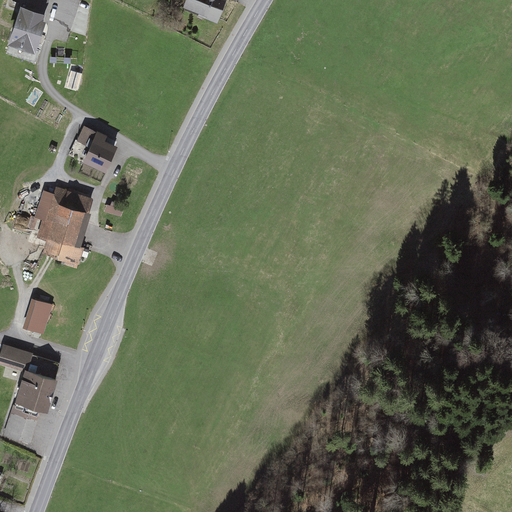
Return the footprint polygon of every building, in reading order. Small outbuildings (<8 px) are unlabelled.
[(43,24),(50,0),(28,0),(25,10),(20,8),(7,48),(36,58),(46,25),(43,24)] [(186,0),(183,11),(219,25),(227,0),(186,0)] [(107,138),(85,128),(79,142),(77,141),(69,159),(106,175),(117,151),(104,145),(107,138)] [(94,200),(57,189),(55,196),(43,193),(35,220),(43,222),(38,240),(48,243),(45,256),(81,266),(86,250),(82,249),(92,214),(90,214),(94,200)] [(108,203),(105,210),(121,215),(123,209),(108,203)] [(24,330),(45,337),(54,307),(33,301),(24,330)] [(34,355),(4,346),(0,359),(0,367),(24,374),(25,372),(29,373),(34,355)] [(48,415),(58,381),(29,373),(25,372),(24,374),(14,410),(39,418),(40,413),(48,415)] [(41,419),(39,418),(14,410),(4,437),(31,447),(41,419)]
